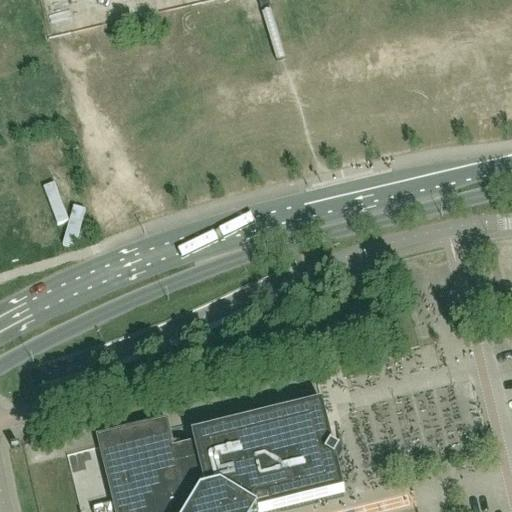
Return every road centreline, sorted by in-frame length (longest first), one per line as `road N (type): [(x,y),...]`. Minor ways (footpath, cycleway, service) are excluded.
road 1 (tertiary): [(0,367),(247,255),(511,189)]
road 2 (tertiary): [(511,163),(226,234),(124,267),(0,326)]
